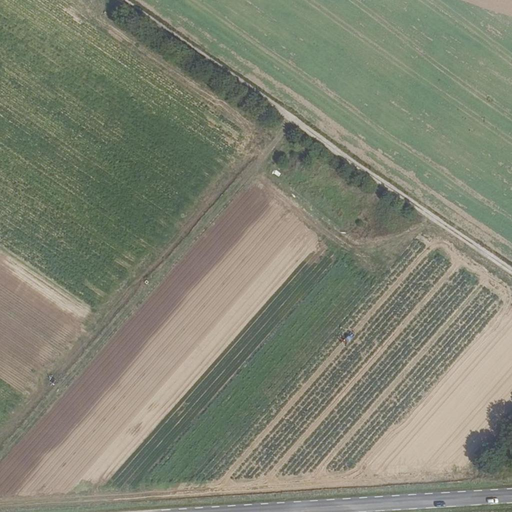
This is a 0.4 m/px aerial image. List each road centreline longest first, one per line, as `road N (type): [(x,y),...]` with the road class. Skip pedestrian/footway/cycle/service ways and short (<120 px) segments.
road 1 (track): [(117,0),(511,273)]
road 2 (tertiary): [(250,511),(511,495)]
